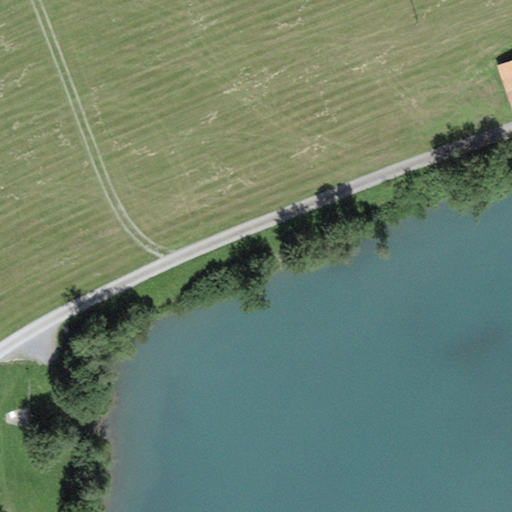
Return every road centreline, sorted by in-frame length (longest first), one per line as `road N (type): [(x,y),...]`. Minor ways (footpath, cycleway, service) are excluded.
road 1 (track): [(511,133),(164,266)]
road 2 (track): [(37,0),(127,222),(171,263)]
road 3 (track): [(0,353),(164,266)]
